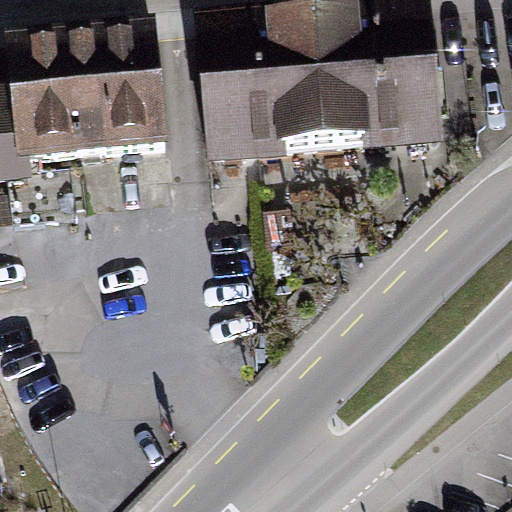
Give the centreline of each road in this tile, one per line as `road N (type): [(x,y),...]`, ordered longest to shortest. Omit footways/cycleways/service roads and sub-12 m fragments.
road 1 (primary): [(511,207),(338,382),(285,472)]
road 2 (primary): [(285,472),(379,428),(511,313)]
